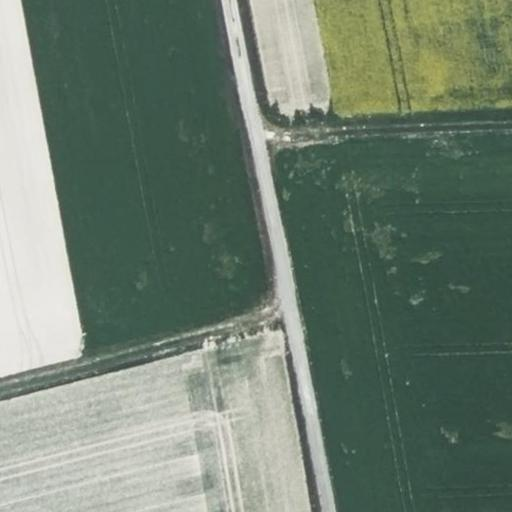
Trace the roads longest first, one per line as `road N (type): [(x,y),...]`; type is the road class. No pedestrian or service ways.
road 1 (track): [(279,305),(0,379)]
road 2 (track): [(245,121),(511,111)]
